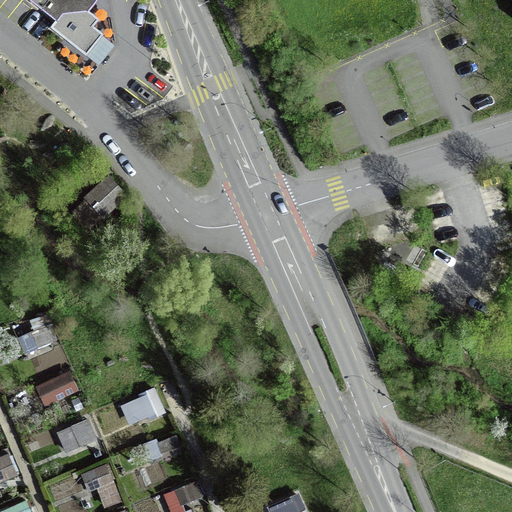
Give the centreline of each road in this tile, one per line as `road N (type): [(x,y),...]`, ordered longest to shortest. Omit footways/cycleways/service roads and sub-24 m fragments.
road 1 (residential): [(0,32),(114,133),(192,225),(216,229),(265,216)]
road 2 (primary): [(394,511),(265,216)]
road 3 (residential): [(511,140),(265,216)]
road 4 (primary): [(265,216),(171,0)]
road 5 (track): [(219,511),(167,387)]
road 6 (track): [(394,430),(511,476)]
